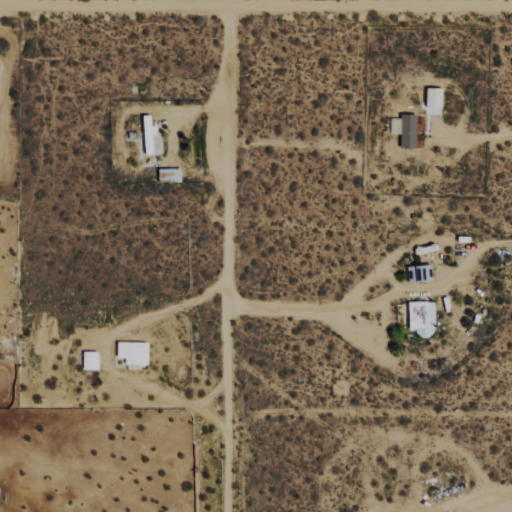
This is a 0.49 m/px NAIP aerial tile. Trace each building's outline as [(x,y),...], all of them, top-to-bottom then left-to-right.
[(438,88),(423,87),(422,106),(437,106),(438,88)] [(413,113),(398,113),(397,147),(412,147),(413,113)] [(154,125),(147,125),(147,115),(140,115),(141,153),(155,153),(154,125)] [(178,180),(177,168),(155,168),(155,181),(178,180)] [(413,328),(414,337),(431,336),(430,301),(405,302),(406,328),(413,328)] [(114,342),(113,357),(122,357),(122,364),(143,365),(144,343),(114,342)] [(95,352),(81,352),(81,369),(95,369),(95,352)]
